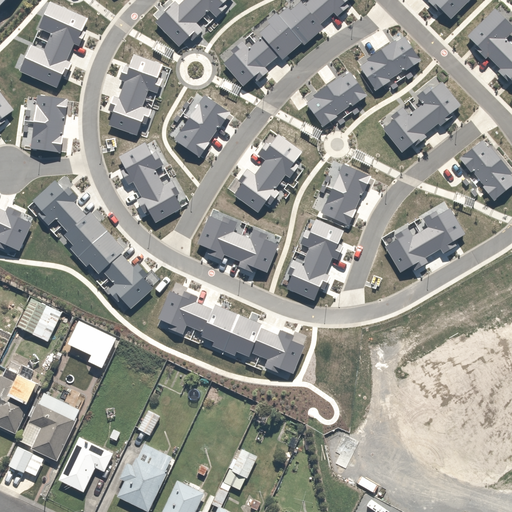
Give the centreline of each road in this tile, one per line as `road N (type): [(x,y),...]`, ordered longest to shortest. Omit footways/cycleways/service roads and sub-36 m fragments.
road 1 (residential): [(173,258),(227,155),(277,95),(328,50),(397,9)]
road 2 (residential): [(138,0),(99,59),(85,127),(114,203),(139,235),(173,258)]
road 3 (residential): [(340,310),(369,222),(497,109)]
road 4 (residential): [(340,310),(399,298),(511,232)]
road 5 (residential): [(173,258),(286,303),(340,310)]
road 6 (residential): [(497,109),(397,9)]
